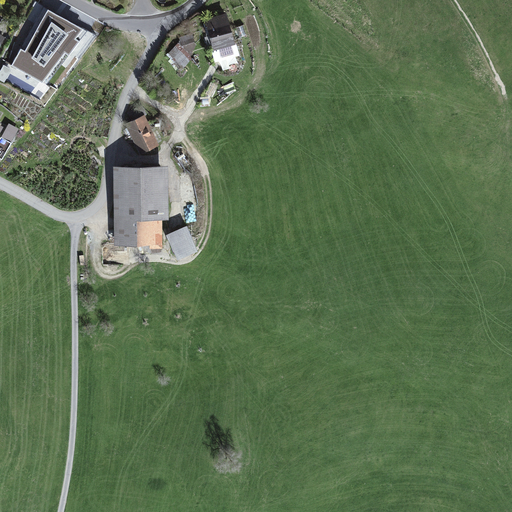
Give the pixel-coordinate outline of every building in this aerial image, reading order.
[(226,13),(205,19),(213,50),(235,44),(226,13)] [(60,23),(30,32),(39,62),(70,52),(60,23)] [(193,33),(179,37),(183,48),(191,56),(196,45),(193,33)] [(193,58),(191,56),(183,48),(179,42),(167,55),(182,71),(193,58)] [(236,43),(235,44),(213,50),(211,51),(215,62),(240,55),(236,43)] [(132,121),(124,124),(140,156),(160,145),(145,114),(147,113),(143,105),(128,113),(132,121)] [(19,128),(9,123),(0,138),(0,158),(2,159),(19,128)] [(169,164),(113,165),(115,245),(150,244),(150,248),(163,248),(162,219),(170,219),(169,164)] [(187,225),(166,234),(177,259),(198,250),(187,225)]
